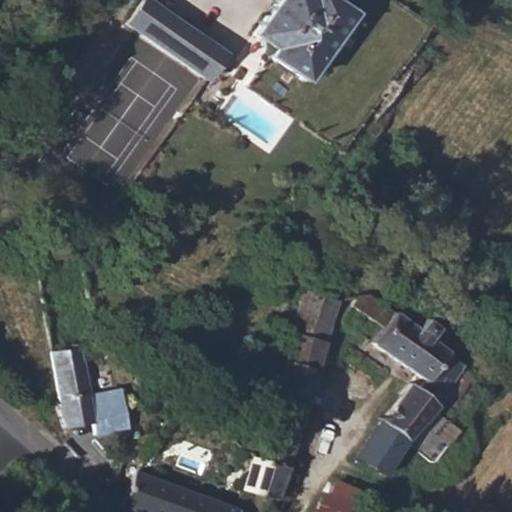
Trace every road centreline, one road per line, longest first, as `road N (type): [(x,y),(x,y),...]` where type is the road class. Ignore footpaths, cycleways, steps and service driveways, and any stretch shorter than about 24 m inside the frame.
road 1 (track): [(0,164),(120,0)]
road 2 (tertiary): [(98,511),(0,413)]
